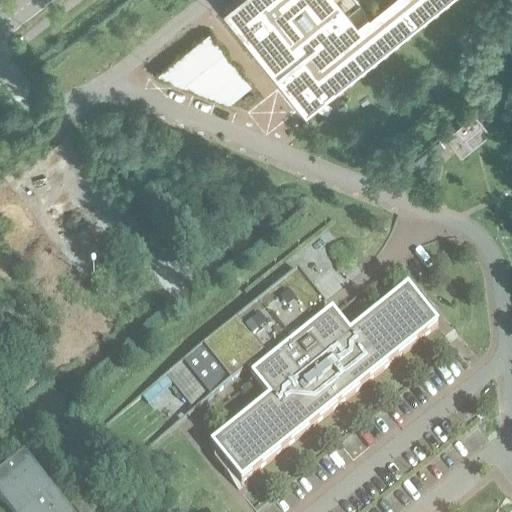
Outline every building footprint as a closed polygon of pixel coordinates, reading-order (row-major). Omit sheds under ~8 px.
[(234,0),(224,8),(306,110),(442,0),(234,0)] [(209,31),(156,74),(229,103),(252,85),(209,31)] [(474,112),(446,136),(461,155),(490,132),(474,112)] [(231,324),(182,364),(182,365),(202,390),(203,391),(207,396),(209,399),(210,400),(258,362),(265,369),(252,380),(253,382),(269,402),(211,448),(216,455),(215,456),(214,457),(214,458),(214,459),(214,460),(214,461),(214,462),(215,463),(216,464),(217,465),(218,465),(219,465),(220,465),(221,465),(222,465),(223,465),(224,464),(229,470),(224,474),(238,492),(243,488),(241,486),(437,328),(432,322),(433,321),(434,320),(434,319),(435,318),(435,317),(435,316),(434,315),(434,314),(433,313),(432,312),(431,312),(430,311),(429,311),(428,311),(427,311),(426,312),(425,312),(424,313),(420,307),(425,303),(411,285),(406,289),(408,291),(407,291),(389,306),(350,337),(334,318),(332,315),(319,326),(313,318),(326,308),(297,272),(266,296),(231,324)] [(182,365),(167,377),(192,409),(207,396),(203,391),(202,390),(182,365)] [(0,500),(9,511),(67,511),(24,457),(0,476),(0,500)] [(85,497),(73,507),(76,511),(95,511),(96,511),(85,497)]
